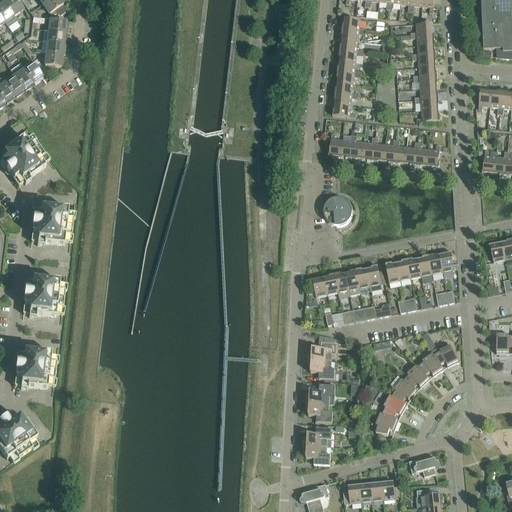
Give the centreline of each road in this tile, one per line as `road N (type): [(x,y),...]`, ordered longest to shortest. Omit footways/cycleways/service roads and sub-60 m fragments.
road 1 (residential): [(285,485),(295,266),(297,245),(308,234),(306,164),(325,0)]
road 2 (residential): [(477,379),(458,67)]
road 3 (residential): [(0,123),(69,74),(80,9),(74,0)]
road 4 (residential): [(285,485),(419,448)]
road 5 (residential): [(17,294),(28,208),(4,179)]
